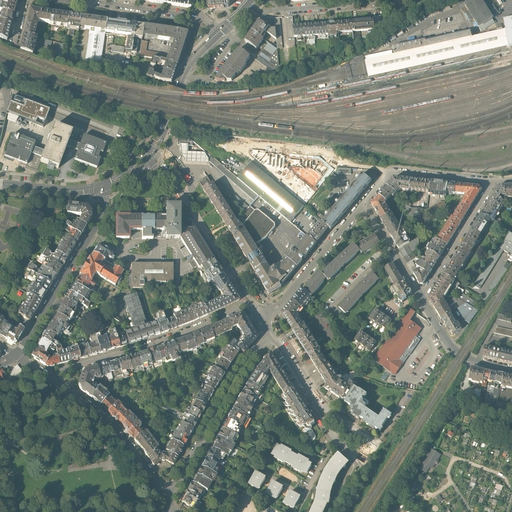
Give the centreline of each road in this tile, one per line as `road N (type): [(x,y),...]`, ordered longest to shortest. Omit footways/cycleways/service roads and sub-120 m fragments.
road 1 (residential): [(16,355),(94,409),(169,499)]
road 2 (residential): [(250,305),(64,369)]
road 3 (residential): [(169,499),(270,332)]
road 4 (residential): [(16,355),(103,213),(101,187)]
road 5 (residential): [(150,154),(250,305)]
road 6 (residential): [(261,319),(364,202)]
road 7 (residential): [(364,202),(391,171),(492,180)]
road 8 (secondary): [(150,154),(188,61),(217,32)]
road 9 (residential): [(492,180),(420,294)]
road 10 (residential): [(420,294),(451,348),(511,369)]
